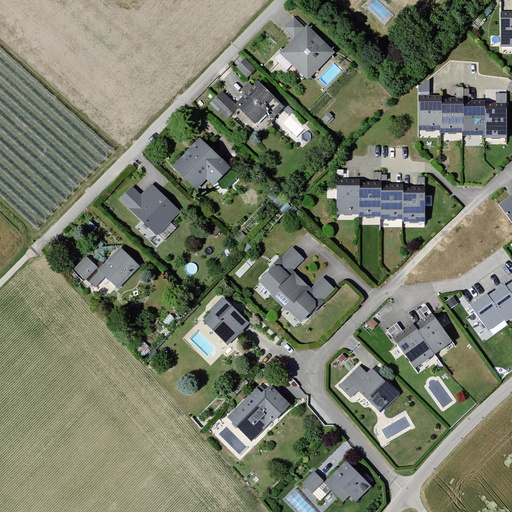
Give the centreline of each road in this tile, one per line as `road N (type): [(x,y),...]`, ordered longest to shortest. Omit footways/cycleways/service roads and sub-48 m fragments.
road 1 (residential): [(407,493),(308,377),(315,359),(504,175)]
road 2 (residential): [(281,0),(36,247)]
road 3 (unclassified): [(407,493),(511,384)]
